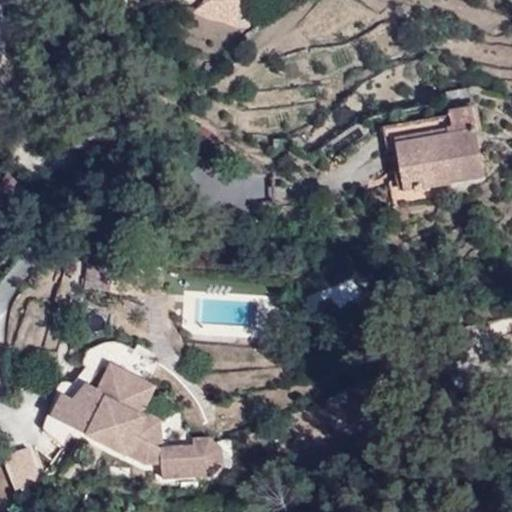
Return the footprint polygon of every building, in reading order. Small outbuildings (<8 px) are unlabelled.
[(209,0),(192,12),(212,20),(218,20),(244,28),(250,25),(250,17),(239,0),(209,0)] [(449,111),(450,115),(454,133),(396,143),(399,165),(404,191),(484,177),(472,106),(449,111)] [(454,133),(450,115),(384,127),(390,166),(399,165),(396,143),(454,133)] [(114,266),(89,262),(86,287),(111,291),(114,266)] [(59,397),(48,420),(121,457),(121,456),(140,466),(154,465),(155,465),(156,466),(157,480),(206,477),(217,465),(215,450),(204,441),(188,442),(188,449),(157,452),(156,423),(139,414),(151,389),(107,368),(95,392),(84,387),(71,403),(59,397)] [(15,486),(43,481),(38,447),(9,452),(15,486)]
